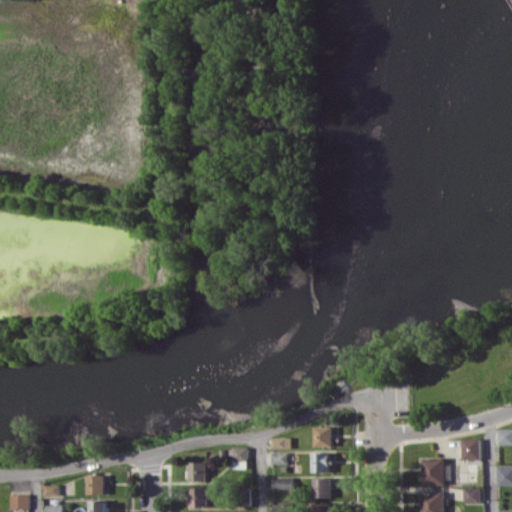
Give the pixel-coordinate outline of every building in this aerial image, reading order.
[(317,446),(335,445),(334,425),(317,426),(317,446)] [(500,444),(511,444),(511,427),(500,428),(500,444)] [(273,448),(294,448),(294,436),(273,437),(273,448)] [(465,459),(483,458),(482,438),(464,438),(465,459)] [(250,447),(235,447),(235,467),(250,468),(250,447)] [(290,463),(290,451),(274,451),(274,464),(290,463)] [(332,451),(314,451),(315,471),(332,471),(332,451)] [(447,457),(423,457),(424,484),(447,484),(447,457)] [(209,461),(191,461),(191,480),(209,480),(209,461)] [(511,484),(511,464),(499,465),(499,485),(511,484)] [(107,493),(107,474),(89,474),(90,493),(107,493)] [(275,488),(295,488),(295,476),(275,476),(275,488)] [(334,496),(334,477),(316,477),(316,496),(334,496)] [(61,495),(61,484),(46,484),(46,495),(61,495)] [(483,487),(467,486),(466,503),(482,503),(483,487)] [(211,506),(211,487),(192,487),(192,506),(211,506)] [(445,511),(446,491),(423,492),(423,511),(445,511)] [(31,494),(13,493),(13,507),(31,508),(31,494)] [(91,511),(109,511),(110,499),(91,499),(91,511)] [(316,511),(334,511),(334,502),(316,503),(316,511)]
